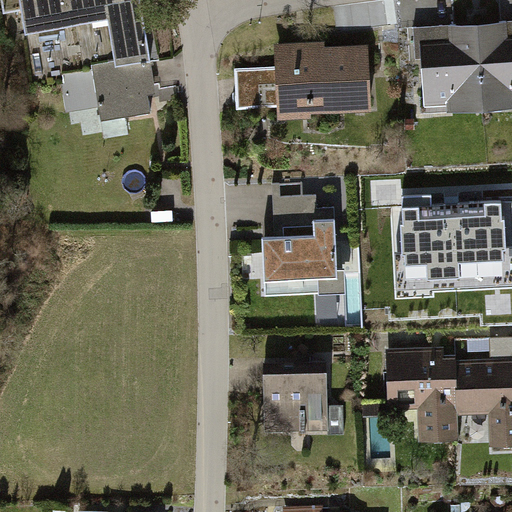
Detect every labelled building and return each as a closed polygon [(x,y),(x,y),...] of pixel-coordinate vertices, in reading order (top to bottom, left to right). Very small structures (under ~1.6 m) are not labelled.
[(139,0),(25,0),(33,36),(107,22),(115,65),(151,58),(139,0)] [(401,0),(402,22),(457,18),(456,0),(401,0)] [(511,19),(415,26),(421,103),(511,96),(511,19)] [(379,54),(279,55),(280,116),(380,114),(379,54)] [(161,113),(151,58),(115,65),(65,74),(75,129),(161,113)] [(280,219),(264,220),(267,302),(346,299),(343,218),(322,219),(321,187),(279,189),(280,219)] [(406,275),(406,278),(506,273),(506,270),(511,270),(511,245),(507,246),(505,217),(503,217),(502,201),(432,205),(432,194),(402,195),(404,221),(402,221),(403,251),(395,252),(396,276),(406,275)] [(351,278),(352,322),(365,321),(364,278),(351,278)] [(511,357),(394,360),(394,411),(431,410),(431,449),(460,448),(460,417),(489,416),(490,449),(511,448),(511,357)] [(272,383),(272,434),(341,433),(340,382),(272,383)]
